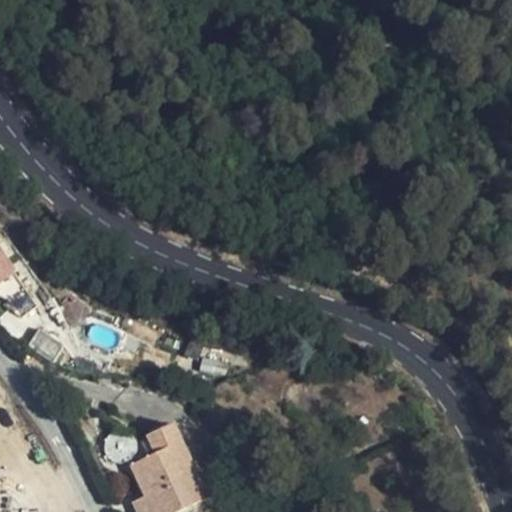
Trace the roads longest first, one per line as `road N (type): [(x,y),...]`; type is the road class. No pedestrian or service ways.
road 1 (secondary): [(0,118),(67,195),(132,242),(346,320),(416,358),(476,431),(505,511)]
road 2 (residential): [(0,357),(33,393),(100,511)]
